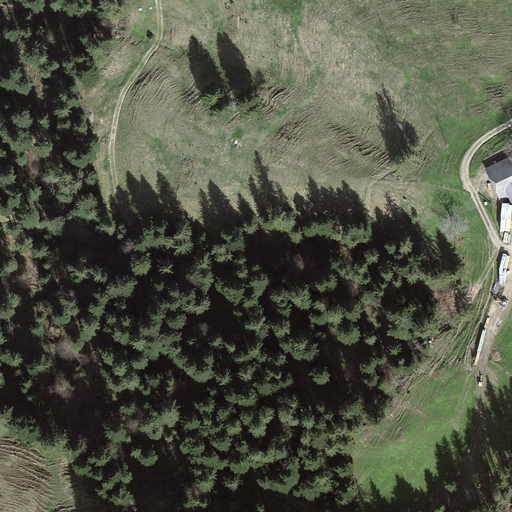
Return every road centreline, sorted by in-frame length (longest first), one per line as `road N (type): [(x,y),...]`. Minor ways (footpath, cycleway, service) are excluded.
road 1 (track): [(157,0),(158,38),(119,101),(111,155),(123,211),(158,223),(222,222),(246,208),(263,134),(314,88),(295,19)]
road 2 (track): [(500,245),(475,336),(472,440),(443,511)]
road 3 (track): [(511,121),(477,144),(464,164),(495,239),(511,246)]
